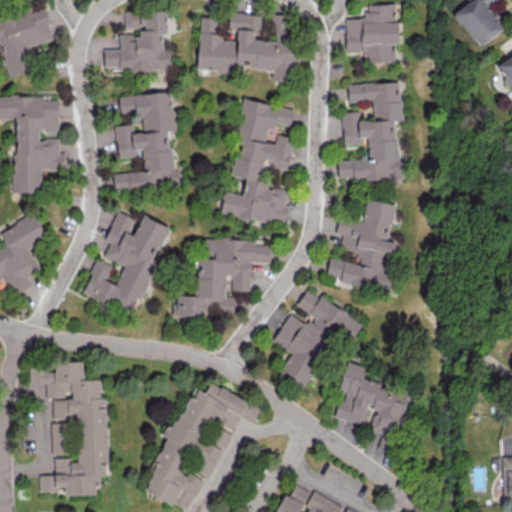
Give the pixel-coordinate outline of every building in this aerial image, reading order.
[(505,28),(490,4),(495,0),(470,0),(454,10),(476,46),(505,28)] [(344,18),(345,50),(365,49),(365,62),(394,61),(393,44),(399,43),(399,21),(395,21),(394,3),(365,4),(365,17),(344,18)] [(0,43),(7,75),(32,70),(26,45),(53,39),(46,7),(0,17),(0,43)] [(167,10),(124,10),(124,28),(138,27),(138,33),(119,33),(119,48),(103,48),(103,66),(112,66),(112,70),(169,69),(169,49),(161,49),(161,30),(167,30),(167,10)] [(198,70),(232,70),(236,63),(242,63),(249,68),(271,69),(271,80),(289,80),(294,72),(295,29),(288,24),(288,14),(270,13),(270,29),(275,30),(275,39),(254,39),(254,31),(261,31),(261,12),(228,11),(228,28),(236,28),(236,39),(229,39),(217,32),(217,16),(199,16),(198,70)] [(511,89),(511,53),(496,64),(511,89)] [(400,178),(397,120),(401,120),(398,80),(347,83),(348,101),(371,99),(373,119),(359,120),(359,110),(341,111),(343,144),(368,142),(369,158),(337,160),(338,181),(400,178)] [(180,186),(178,166),(172,167),(168,131),(175,130),(171,90),(117,95),(119,114),(139,112),(141,131),(132,132),(132,123),(114,125),(117,156),(142,154),(144,170),(112,174),(114,193),(180,186)] [(13,192),(41,192),(41,169),(63,169),(63,151),(58,151),(58,137),(38,137),(38,130),(57,130),(58,99),(43,99),(43,95),(0,94),(0,117),(14,118),(13,192)] [(284,221),(289,189),(268,186),(269,180),(260,179),(263,158),(271,159),(270,167),(287,169),(292,136),(276,134),(274,143),(265,141),(268,124),(290,127),(293,107),(242,99),(231,175),(245,177),(243,193),(224,190),(220,214),(269,221),(269,219),(284,221)] [(393,202),(365,198),(362,220),(338,216),(335,232),(341,233),(339,248),(358,251),(356,262),(328,257),(325,279),(387,289),(395,241),(387,240),(393,202)] [(82,292),(130,311),(135,297),(140,299),(169,226),(139,214),(137,218),(116,210),(104,240),(108,241),(103,256),(123,264),(115,283),(106,280),(112,264),(95,258),(82,292)] [(0,241),(0,278),(5,276),(15,295),(40,281),(35,271),(40,268),(28,248),(46,238),(31,213),(0,230),(0,239),(1,241),(0,241)] [(198,238),(198,295),(176,295),(176,316),(205,316),(205,309),(230,310),(230,298),(225,298),(225,274),(231,275),(231,290),(250,290),(250,261),(268,262),(269,239),(198,238)] [(334,331),(352,341),(363,322),(305,288),(295,305),(312,315),(307,323),(288,312),(272,341),(290,351),(278,372),(302,386),(334,331)] [(108,462),(102,378),(84,379),(82,360),(56,362),(52,371),(43,367),(28,368),(29,383),(45,382),(46,398),(53,397),(51,402),(52,418),(66,417),(69,412),(75,412),(78,463),(65,456),(53,457),(54,474),(38,475),(39,492),(55,491),(58,484),(64,488),(64,495),(95,493),(95,486),(101,474),(104,474),(104,462),(108,462)] [(334,417),(364,423),(368,408),(374,409),(370,430),(381,432),(377,448),(394,452),(407,392),(366,384),(370,366),(345,361),(334,417)] [(143,491),(172,503),(173,502),(188,509),(202,476),(209,479),(229,431),(212,424),(214,419),(233,427),(238,416),(253,422),(260,404),(209,382),(205,392),(192,386),(174,426),(166,423),(161,435),(166,437),(143,491)] [(51,453),(63,452),(62,422),(50,423),(51,453)] [(507,469),(508,498),(511,498),(511,456),(491,457),(491,469),(507,469)] [(337,511),(342,504),(295,481),(289,494),(283,493),(273,511),(354,511),(346,507),(342,511),(337,511)]
